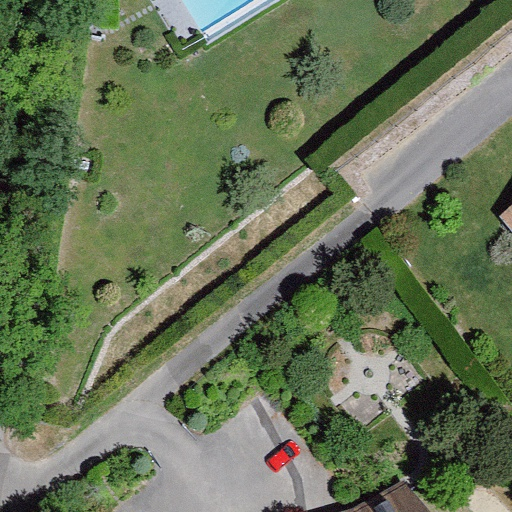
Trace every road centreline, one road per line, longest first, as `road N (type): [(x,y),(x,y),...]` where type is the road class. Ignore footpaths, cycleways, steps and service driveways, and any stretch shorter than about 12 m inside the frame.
road 1 (residential): [(0,511),(511,96)]
road 2 (unclassified): [(47,0),(0,458)]
